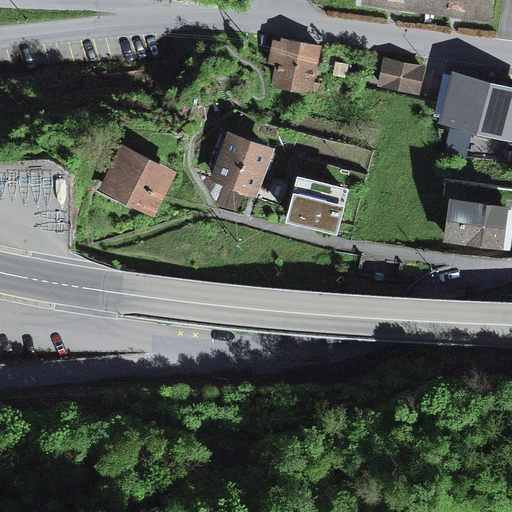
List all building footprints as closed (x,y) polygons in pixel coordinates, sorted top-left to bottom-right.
[(499,0),(364,0),(496,21),(499,0)] [(325,43),(276,36),(269,86),(318,93),(325,43)] [(428,67),(386,59),(381,86),(423,94),(428,67)] [(511,85),(454,69),(440,118),(511,137),(511,85)] [(281,141),(233,124),(215,176),(263,193),(281,141)] [(183,163),(131,138),(110,184),(161,208),(183,163)] [(353,182),(308,172),(298,217),(343,227),(353,182)] [(511,208),(457,198),(449,244),(511,254),(511,208)]
